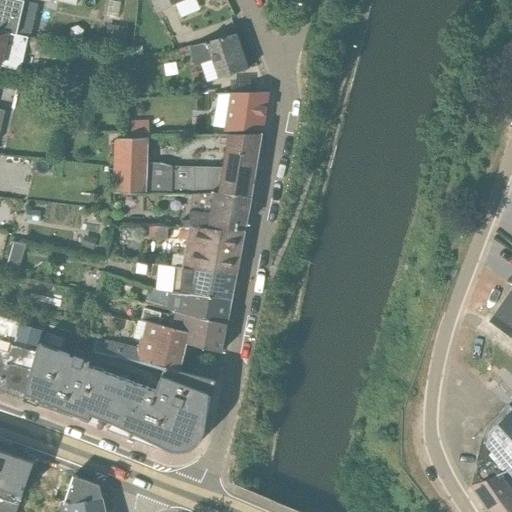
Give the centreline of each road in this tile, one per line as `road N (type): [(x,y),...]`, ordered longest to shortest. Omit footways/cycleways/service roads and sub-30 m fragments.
road 1 (unclassified): [(193,497),(226,420),(282,103),(277,67)]
road 2 (residential): [(511,147),(433,374),(433,458),(463,511)]
road 3 (tertiary): [(137,476),(0,424)]
